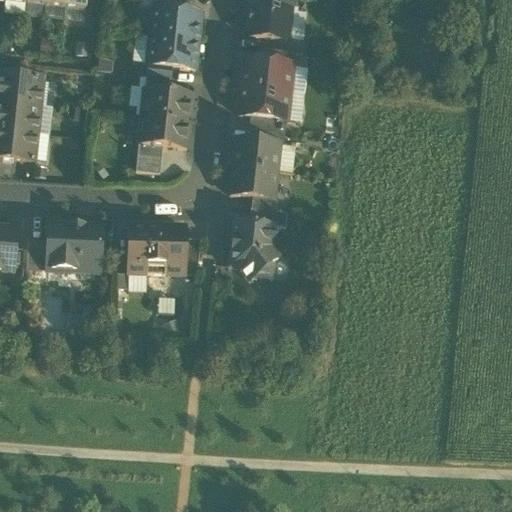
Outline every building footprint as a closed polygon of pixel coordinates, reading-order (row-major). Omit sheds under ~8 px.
[(25,0),(25,7),(44,9),(45,0),(25,0)] [(45,0),(44,9),(64,11),(65,0),(45,0)] [(65,0),(64,11),(84,13),(85,0),(65,0)] [(290,10),(297,10),(298,0),(263,0),(263,5),(290,8),(290,10)] [(152,12),(177,15),(178,3),(177,3),(166,2),(154,1),(152,12)] [(246,38),(286,43),(290,10),(290,8),(263,5),(250,4),(246,38)] [(152,12),(149,40),(197,45),(200,18),(177,15),(152,12)] [(194,73),(197,45),(149,40),(146,68),(171,71),(194,73)] [(255,64),(291,67),(292,56),(257,52),(255,64)] [(243,62),(240,90),(288,95),(291,67),(255,64),(243,62)] [(146,68),(145,80),(169,83),(170,83),(171,71),(146,68)] [(0,76),(0,104),(39,109),(42,81),(0,76)] [(168,95),(169,83),(145,80),(144,92),(168,95)] [(285,123),(288,95),(240,90),(237,118),(249,119),(285,123)] [(144,92),(141,120),(188,125),(191,97),(168,95),(144,92)] [(0,104),(0,132),(36,137),(39,109),(0,104)] [(248,131),(259,132),(284,135),(285,123),(249,119),(248,131)] [(185,153),(188,125),(141,120),(138,148),(162,150),(185,153)] [(0,160),(33,164),(36,137),(0,132),(0,160)] [(282,148),(284,135),(259,132),(257,144),(279,147),(278,148),(282,148)] [(235,142),(232,170),(276,174),(278,148),(279,147),(257,144),(235,142)] [(136,160),(160,162),(162,150),(138,148),(136,160)] [(160,162),(136,160),(135,175),(159,178),(160,162)] [(273,201),(276,174),(232,170),(229,198),(251,200),(272,202),(273,201)] [(251,200),(250,212),(275,215),(277,202),(273,201),(272,202),(251,200)] [(286,216),(275,215),(250,212),(249,226),(272,229),(284,231),(286,216)] [(237,270),(248,284),(253,280),(272,282),(274,264),(278,260),(270,250),(270,244),(271,244),(271,243),(275,240),(272,236),(272,235),(271,235),(272,229),(249,226),(234,224),(232,240),(232,242),(235,242),(234,253),(231,252),(230,254),(231,254),(229,270),(237,270)] [(83,276),(94,277),(98,274),(98,255),(99,255),(100,229),(83,228),(83,230),(68,230),(68,228),(47,227),(47,246),(46,272),(48,272),(80,273),(83,276)] [(127,277),(183,278),(184,242),(184,230),(128,229),(127,277)] [(0,272),(12,273),(16,234),(0,232),(0,272)] [(183,278),(196,278),(200,243),(184,242),(183,278)] [(25,274),(48,275),(48,272),(46,272),(47,246),(27,245),(25,274)] [(115,295),(127,295),(127,277),(115,277),(115,295)] [(157,312),(171,314),(172,302),(159,300),(157,312)]
